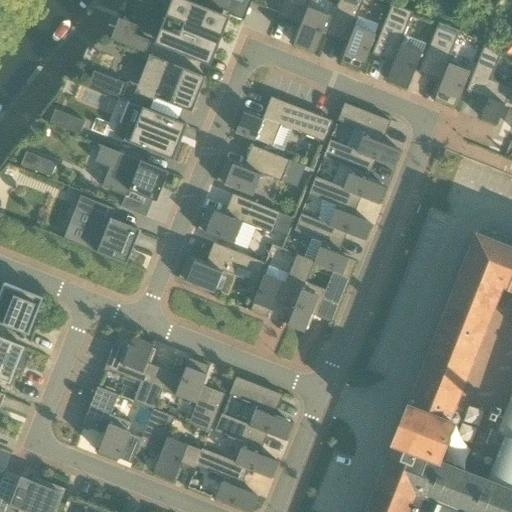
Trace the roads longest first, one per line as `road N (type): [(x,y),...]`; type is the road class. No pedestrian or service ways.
road 1 (residential): [(324,392),(426,120),(252,50),(141,320)]
road 2 (residential): [(93,302),(38,444),(205,511)]
road 3 (residential): [(141,320),(324,392)]
road 4 (residential): [(275,511),(324,392)]
